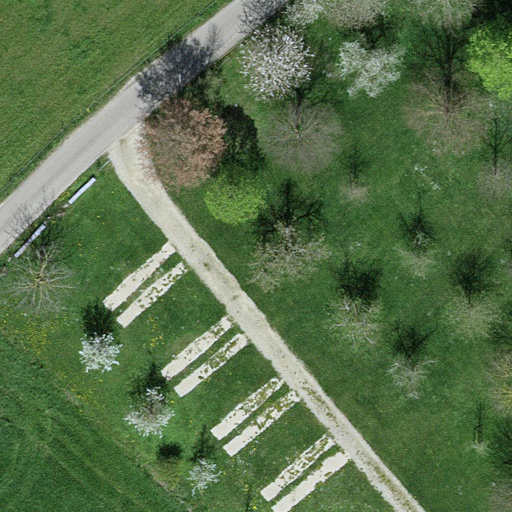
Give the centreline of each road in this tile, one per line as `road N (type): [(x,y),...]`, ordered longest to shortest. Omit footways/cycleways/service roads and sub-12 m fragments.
road 1 (track): [(108,134),(420,511)]
road 2 (residential): [(262,0),(0,234)]
